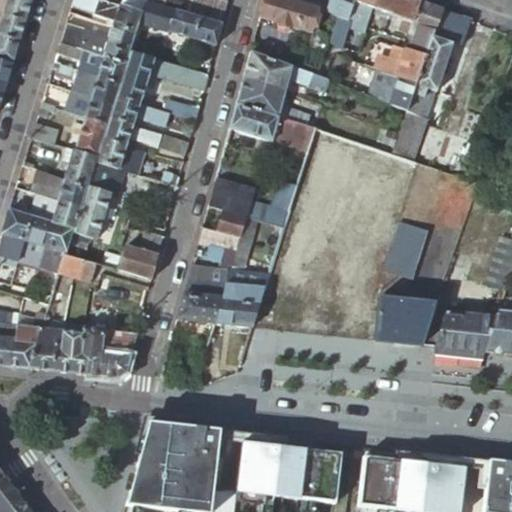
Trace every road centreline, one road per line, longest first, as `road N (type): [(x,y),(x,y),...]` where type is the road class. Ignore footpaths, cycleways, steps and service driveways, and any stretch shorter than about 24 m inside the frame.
road 1 (residential): [(132,398),(244,0)]
road 2 (residential): [(132,398),(511,439)]
road 3 (unclassified): [(49,0),(0,166)]
road 4 (residential): [(0,410),(61,391),(132,398)]
